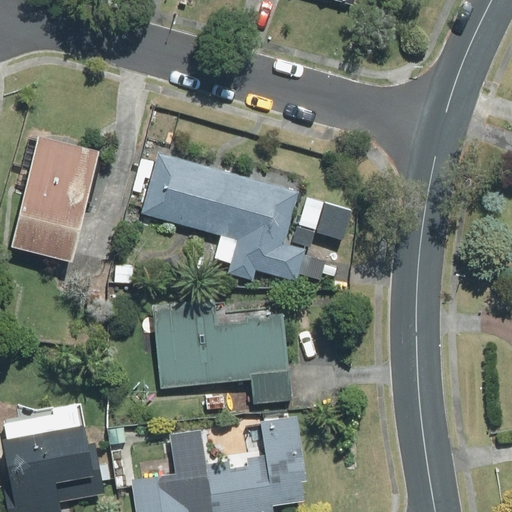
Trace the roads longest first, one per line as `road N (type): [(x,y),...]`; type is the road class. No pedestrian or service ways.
road 1 (residential): [(0,21),(95,38),(437,130)]
road 2 (residential): [(437,130),(408,325),(435,511)]
road 3 (residential): [(494,0),(437,130)]
